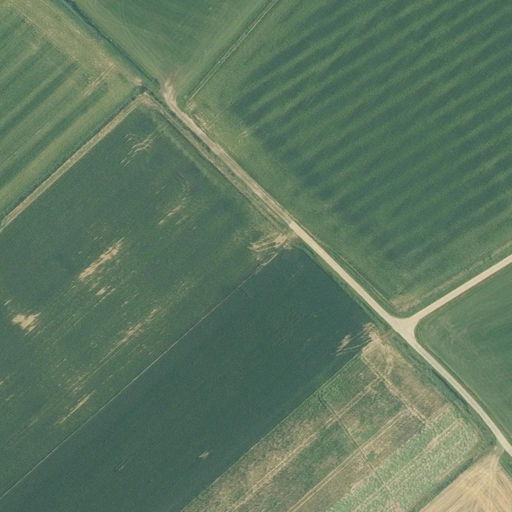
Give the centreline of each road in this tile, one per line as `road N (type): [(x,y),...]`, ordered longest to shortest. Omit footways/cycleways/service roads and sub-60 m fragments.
road 1 (track): [(290,224),(142,81)]
road 2 (unclassified): [(511,452),(400,332)]
road 3 (unclassified): [(400,332),(290,224)]
road 4 (unclassified): [(400,332),(511,257)]
